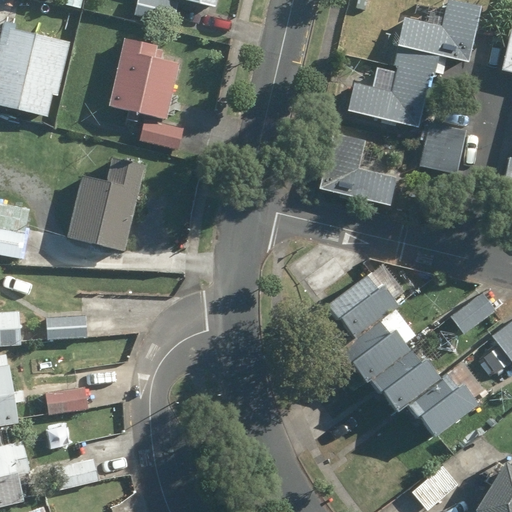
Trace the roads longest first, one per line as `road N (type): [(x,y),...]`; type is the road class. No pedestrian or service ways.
road 1 (residential): [(310,511),(254,399),(240,325),(247,205)]
road 2 (residential): [(247,205),(511,268)]
road 3 (residential): [(247,205),(293,0)]
